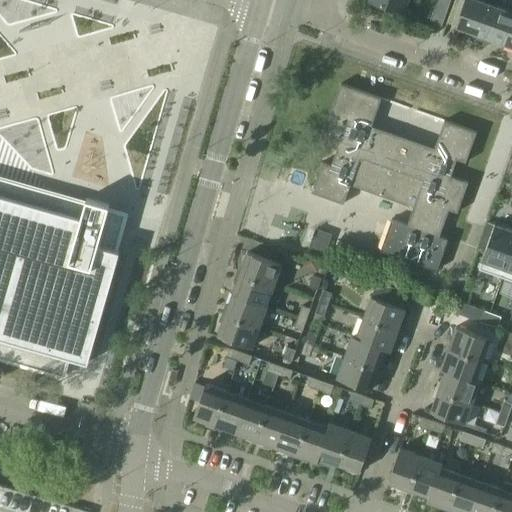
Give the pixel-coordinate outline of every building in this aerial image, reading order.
[(370,0),(404,12),(407,0),(416,0),(419,1),(419,0),(370,0)] [(451,0),(437,0),(430,21),(442,25),(451,0)] [(469,36),(479,40),(492,4),(479,0),(466,0),(457,26),(472,32),(471,36),(469,35),(469,36)] [(490,38),(504,43),(511,21),(511,11),(492,4),(479,40),(490,44),(490,43),(488,42),(490,38)] [(367,190),(415,207),(408,224),(392,219),(381,250),(438,270),(448,239),(439,235),(449,209),(458,212),(458,210),(467,183),(468,183),(469,182),(451,175),(457,158),(466,162),(467,160),(466,160),(476,133),(477,133),(477,131),(445,120),(444,121),(445,122),(435,149),(371,126),(381,99),(382,99),(382,98),(341,83),(341,84),(341,85),(322,140),(321,140),(320,142),(338,148),(332,165),(323,161),(322,163),(323,163),(313,191),(312,190),(312,192),(344,203),(345,202),(344,202),(353,175),(371,181),(367,190)] [(0,356),(64,375),(70,356),(89,361),(121,250),(117,250),(128,213),(110,208),(111,204),(87,198),(86,201),(0,176),(0,356)] [(511,251),(511,229),(495,224),(479,269),(503,277),(511,251)] [(308,250),(325,256),(326,254),(332,235),(316,229),(308,250)] [(511,251),(503,277),(511,280),(511,251)] [(248,252),(241,272),(275,285),(282,264),(248,252)] [(322,263),(318,272),(325,275),(328,266),(322,263)] [(241,272),(233,293),(267,305),(275,285),(241,272)] [(322,278),(314,275),(310,287),(318,289),(322,278)] [(372,295),(365,317),(398,329),(406,308),(405,307),(410,293),(378,282),(373,296),(372,295)] [(324,290),(320,301),(328,304),(333,293),(324,290)] [(233,293),(226,313),(260,325),(267,305),(233,293)] [(328,304),(320,301),(316,313),(324,315),(328,304)] [(303,306),(299,317),(307,320),(311,308),(303,306)] [(492,313),(483,309),(479,321),(488,324),(492,313)] [(260,325),(226,313),(218,335),(252,347),(260,325)] [(488,324),(498,327),(501,319),(502,316),(492,313),(488,324)] [(307,320),(299,317),(295,328),(303,331),(307,320)] [(365,317),(358,336),(357,337),(386,347),(386,349),(390,350),(398,329),(365,317)] [(457,326),(449,347),(483,359),(491,338),(457,326)] [(310,331),(306,342),(314,345),(318,333),(310,331)] [(353,334),(346,356),(379,368),(386,349),(386,347),(357,337),(358,336),(353,334)] [(314,345),(306,342),(302,353),(310,356),(314,345)] [(314,346),(310,356),(315,358),(319,347),(314,346)] [(288,347),(284,358),(292,361),(296,350),(288,347)] [(442,369),(446,370),(447,369),(476,379),(476,378),(483,359),(449,347),(442,369)] [(227,356),(238,360),(241,352),(230,348),(227,356)] [(241,352),(238,360),(250,364),(253,356),(241,352)] [(379,368),(346,356),(338,377),(371,389),(379,368)] [(268,370),(279,374),(282,366),(271,362),(268,370)] [(282,366),(279,374),(291,378),(293,370),(282,366)] [(446,370),(439,389),(473,401),(481,380),(476,378),(476,379),(447,369),(446,370)] [(309,384),(320,389),(323,381),(311,377),(309,384)] [(323,381),(320,389),(331,393),(334,385),(323,381)] [(195,382),(190,398),(200,401),(194,417),(215,425),(228,390),(206,383),(205,385),(195,382)] [(473,401),(439,389),(432,411),(465,423),(473,401)] [(215,425),(236,432),(248,398),(228,390),(215,425)] [(349,399),(360,403),(363,395),(352,391),(349,399)] [(363,395),(360,403),(372,407),(375,399),(363,395)] [(236,432),(256,439),(268,405),(248,398),(236,432)] [(511,402),(505,400),(501,412),(509,415),(511,406),(511,402)] [(256,439),(277,446),(289,412),(268,405),(256,439)] [(277,446),(297,454),(309,419),(289,412),(277,446)] [(509,415),(501,412),(497,423),(505,426),(509,415)] [(420,425),(431,429),(434,421),(423,417),(420,425)] [(318,461),(320,457),(319,456),(330,427),(328,426),(309,419),(297,454),(318,461)] [(434,421),(431,429),(442,433),(446,425),(434,421)] [(320,457),(339,464),(351,430),(330,422),(328,426),(330,427),(319,456),(320,457)] [(351,430),(339,464),(360,471),(372,437),(351,430)] [(461,440),(472,444),(475,435),(464,431),(461,440)] [(475,435),(472,444),(483,448),(486,439),(475,435)] [(501,454),(511,457),(511,448),(504,445),(501,454)] [(388,481),(410,489),(422,454),(400,448),(388,481)] [(410,489),(429,495),(430,496),(441,466),(442,467),(443,462),(422,454),(410,489)] [(428,500),(449,508),(461,474),(442,467),(441,466),(430,496),(429,495),(428,500)] [(449,508),(461,511),(470,511),(482,481),(461,474),(449,508)] [(470,511),(493,511),(502,488),(482,481),(470,511)] [(493,511),(511,511),(511,483),(505,481),(502,488),(493,511)] [(0,511),(91,511),(92,511),(0,484),(0,511)]
